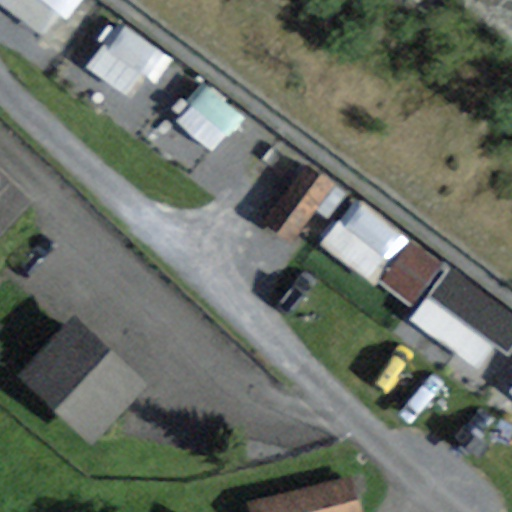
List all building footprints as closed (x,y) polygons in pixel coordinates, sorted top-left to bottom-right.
[(309,167),(281,204),(303,220),(330,183),(326,180),(329,176),(320,169),(317,173),(309,167)] [(0,222),(15,206),(0,191),(0,222)] [(73,328),(32,372),(93,429),(134,385),(73,328)] [(294,495),(298,511),(305,511),(347,501),(342,479),(293,491),(294,495)] [(349,511),(347,501),(305,511),(298,511),(294,495),(260,503),(262,511),(349,511)]
